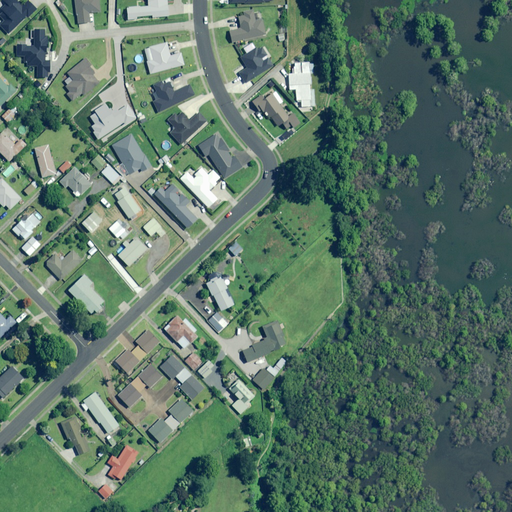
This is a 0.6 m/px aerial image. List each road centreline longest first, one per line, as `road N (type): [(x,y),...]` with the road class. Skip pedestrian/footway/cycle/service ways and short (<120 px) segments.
road 1 (residential): [(200,0),(221,97),(269,161),(269,180),(92,352)]
road 2 (residential): [(0,258),(92,352)]
road 3 (residential): [(92,352),(0,443)]
